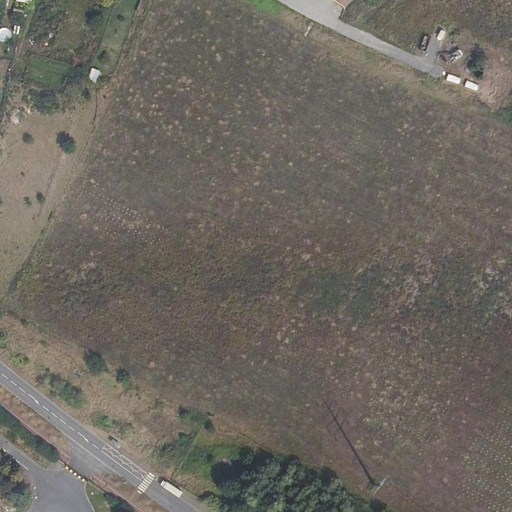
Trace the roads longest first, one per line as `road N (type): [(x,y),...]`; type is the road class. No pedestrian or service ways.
road 1 (unclassified): [(0,370),(183,511)]
road 2 (unclassified): [(286,0),(442,74)]
